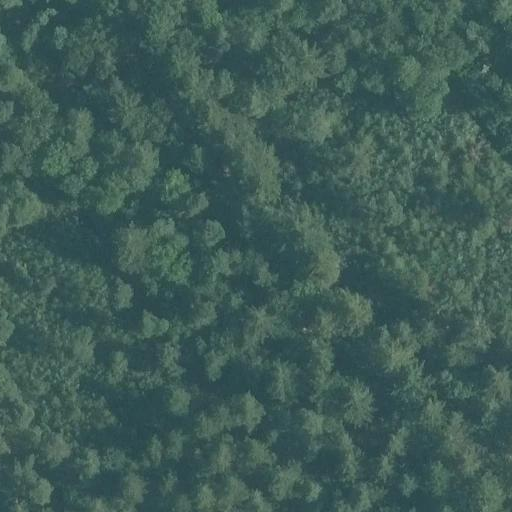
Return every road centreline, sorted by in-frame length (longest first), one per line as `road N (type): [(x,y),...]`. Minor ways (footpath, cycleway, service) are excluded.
road 1 (track): [(303,511),(27,142)]
road 2 (track): [(27,142),(149,0)]
